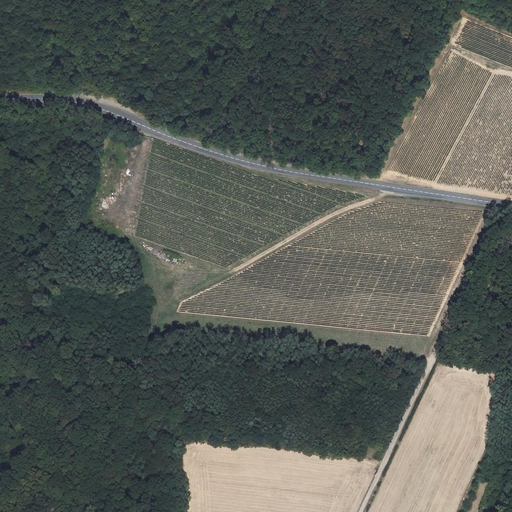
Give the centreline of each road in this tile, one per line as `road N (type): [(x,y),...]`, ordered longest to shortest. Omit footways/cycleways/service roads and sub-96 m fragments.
road 1 (secondary): [(0,100),(82,103),(257,164),(511,205)]
road 2 (track): [(505,204),(361,511)]
road 3 (track): [(234,270),(388,186)]
